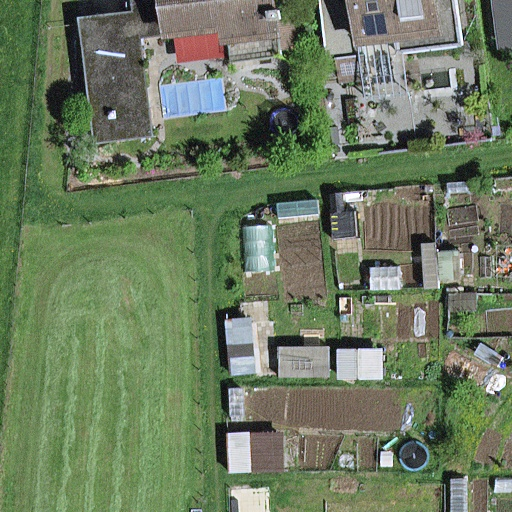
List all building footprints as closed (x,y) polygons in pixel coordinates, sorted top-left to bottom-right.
[(276,0),(132,0),(135,19),(137,19),(139,37),(231,25),(236,66),(287,60),(285,47),(296,46),(292,19),(284,20),(283,12),(278,13),(276,0)] [(399,37),(401,54),(463,47),(457,0),(345,0),(332,2),(341,83),(369,79),(365,42),(399,37)] [(511,0),(498,0),(499,9),(511,7),(511,0)] [(503,47),(511,45),(511,7),(499,9),(503,47)] [(95,142),(151,136),(139,37),(137,19),(135,19),(82,25),(95,142)]
